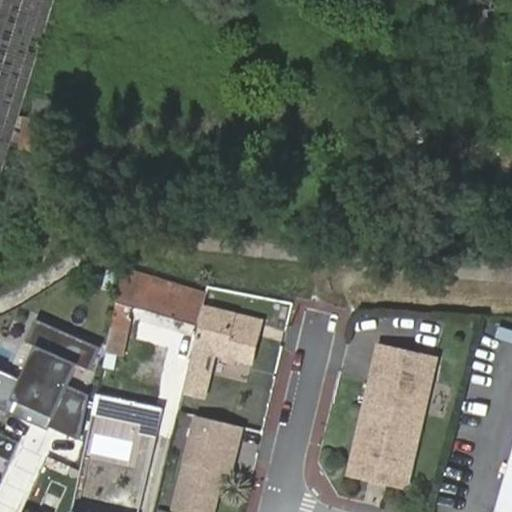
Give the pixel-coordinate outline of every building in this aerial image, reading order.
[(0,0),(0,191),(59,0),(0,0)] [(137,272),(124,270),(123,277),(117,302),(200,324),(207,292),(179,284),(176,292),(152,285),(154,277),(137,272)] [(260,321),(204,307),(200,324),(194,349),(184,392),(205,396),(211,372),(207,367),(210,355),(215,353),(227,355),(234,357),(251,361),(260,321)] [(103,348),(36,317),(26,341),(43,349),(27,386),(0,373),(0,404),(80,440),(88,395),(67,386),(77,365),(92,372),(103,348)] [(437,359),(381,347),(354,467),(359,475),(375,478),(375,475),(389,478),(388,481),(404,484),(411,481),(437,359)] [(163,409),(98,395),(94,414),(141,425),(140,431),(157,435),(163,409)] [(244,427),(199,416),(178,508),(194,511),(216,511),(226,470),(235,471),(238,456),(234,452),(236,445),(240,446),(244,427)] [(500,511),(511,511),(511,462),(497,511),(500,511)]
